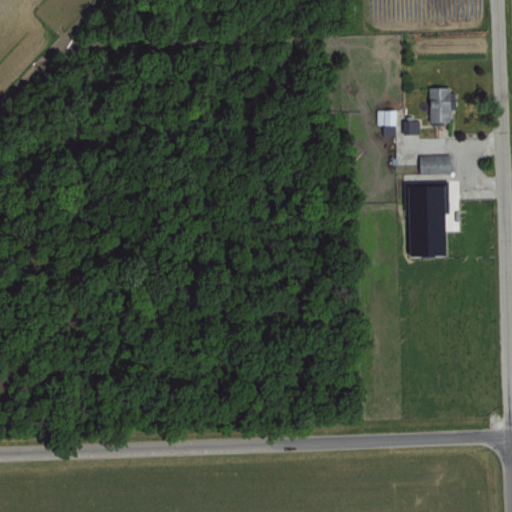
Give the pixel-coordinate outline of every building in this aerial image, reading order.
[(449,86),(424,86),(425,106),(427,106),(428,121),(450,121),(449,86)] [(394,108),(375,109),(375,125),(379,125),(380,135),(394,134),(394,108)] [(418,132),(418,119),(400,120),(401,133),(418,132)] [(416,154),(417,173),(449,172),(448,153),(416,154)] [(405,255),(443,254),(441,184),(404,185),(405,255)]
